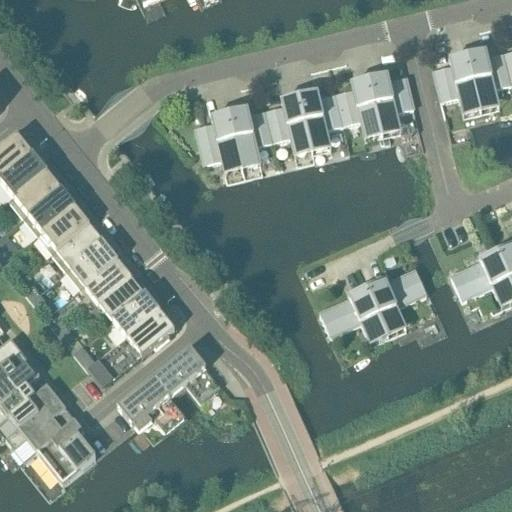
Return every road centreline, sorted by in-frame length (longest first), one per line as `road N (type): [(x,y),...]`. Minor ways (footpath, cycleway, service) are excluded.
road 1 (residential): [(409,26),(148,94)]
road 2 (residential): [(208,327),(71,155)]
road 3 (residential): [(319,511),(260,382),(208,327)]
road 4 (residential): [(409,26),(453,216)]
road 5 (residential): [(208,327),(82,428)]
road 6 (residential): [(453,216),(316,279)]
